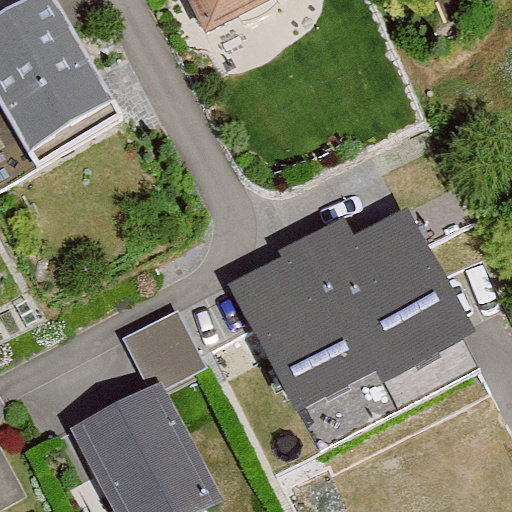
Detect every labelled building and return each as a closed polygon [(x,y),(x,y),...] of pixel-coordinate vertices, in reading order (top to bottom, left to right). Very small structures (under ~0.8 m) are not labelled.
[(49,0),(35,0),(0,20),(0,111),(29,162),(115,113),(49,0)] [(189,0),(207,34),(241,17),(245,25),(275,10),(270,1),(272,0),(189,0)] [(293,266),(237,295),(292,401),(370,360),(377,373),(459,331),(405,226),(348,255),(364,285),(342,296),(335,284),(309,298),(293,266)] [(213,361),(187,309),(130,337),(156,389),(213,361)] [(156,404),(86,440),(104,475),(78,488),(90,511),(198,511),(208,507),(156,404)]
